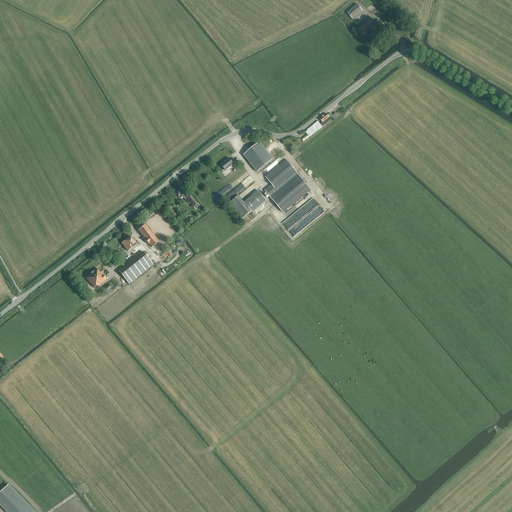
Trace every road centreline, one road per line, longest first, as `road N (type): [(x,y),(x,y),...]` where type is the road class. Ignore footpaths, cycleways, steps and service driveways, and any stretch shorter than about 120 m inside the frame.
road 1 (unclassified): [(0,315),(213,147),(234,134),(297,133),(396,55),(422,55),(511,109)]
road 2 (track): [(145,0),(151,23),(234,134)]
